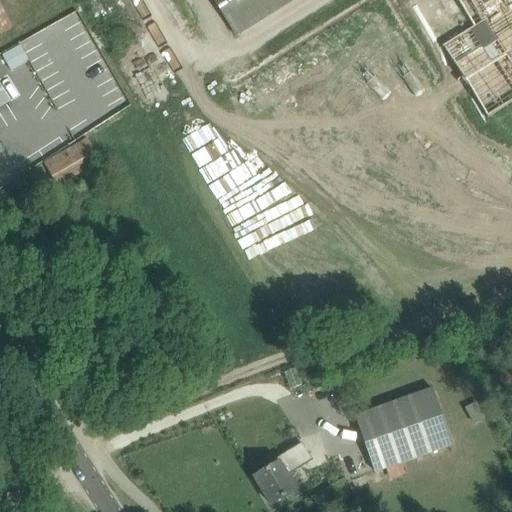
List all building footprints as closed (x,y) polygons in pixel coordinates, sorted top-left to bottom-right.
[(211,0),(238,41),(302,0),(211,0)] [(511,0),(457,0),(471,22),(443,43),(483,112),(511,97),(511,0)] [(0,31),(10,27),(0,8),(0,31)] [(45,166),(57,190),(102,168),(90,144),(45,166)] [(356,418),(380,483),(457,454),(433,390),(356,418)] [(255,478),(272,506),(296,491),(287,475),(307,463),(300,451),(280,464),(279,463),(255,478)]
